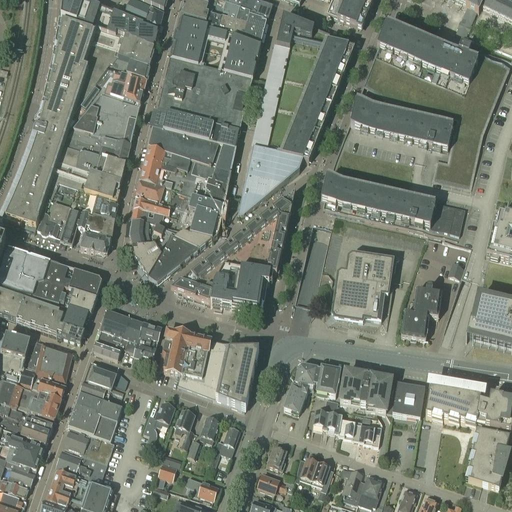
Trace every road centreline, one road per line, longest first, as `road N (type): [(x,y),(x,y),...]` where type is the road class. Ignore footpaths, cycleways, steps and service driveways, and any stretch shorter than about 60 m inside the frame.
road 1 (residential): [(490,511),(265,430)]
road 2 (tertiary): [(511,380),(295,345)]
road 3 (residential): [(252,425),(132,383),(118,370)]
road 4 (residential): [(29,131),(51,0)]
